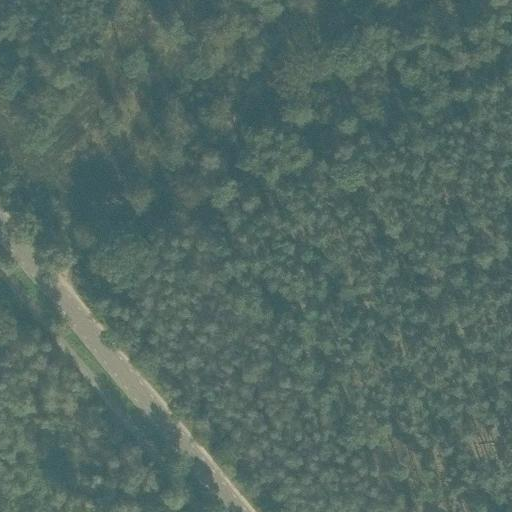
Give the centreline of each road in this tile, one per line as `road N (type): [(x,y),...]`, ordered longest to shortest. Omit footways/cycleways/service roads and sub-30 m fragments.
road 1 (track): [(21,296),(138,214),(255,101),(342,0)]
road 2 (tertiary): [(236,511),(0,220)]
